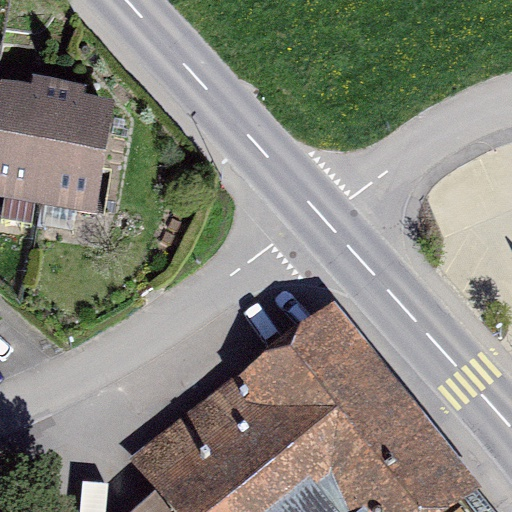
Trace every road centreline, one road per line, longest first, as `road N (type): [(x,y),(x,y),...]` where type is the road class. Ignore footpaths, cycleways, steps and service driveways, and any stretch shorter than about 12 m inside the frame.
road 1 (secondary): [(319,215),(124,0)]
road 2 (secondary): [(511,432),(319,215)]
road 3 (residential): [(319,215),(80,378)]
road 4 (residential): [(511,99),(490,105),(319,215)]
road 5 (residential): [(80,378),(42,511)]
